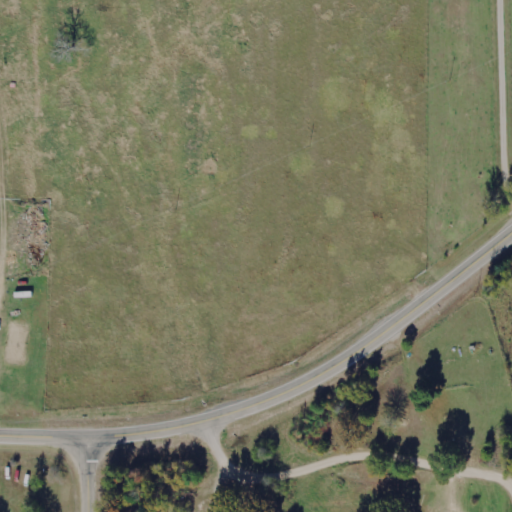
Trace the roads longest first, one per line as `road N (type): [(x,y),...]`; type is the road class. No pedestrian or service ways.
road 1 (tertiary): [(0,437),(107,437),(243,410),(328,371),(388,331),(511,230)]
road 2 (residential): [(208,421),(234,464),(256,477),(393,457),(511,479)]
